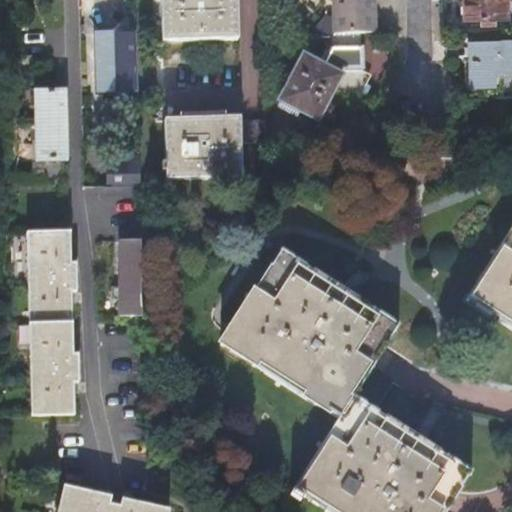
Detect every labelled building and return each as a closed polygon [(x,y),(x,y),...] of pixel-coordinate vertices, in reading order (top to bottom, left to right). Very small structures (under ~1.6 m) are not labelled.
[(236,0),(162,0),(164,43),(237,41),(236,0)] [(315,32),(316,37),(376,34),(376,15),(375,0),(334,0),(335,16),(331,16),(315,32)] [(504,0),(462,0),(463,17),(505,15),(504,0)] [(99,94),(138,92),(136,34),(98,35),(99,94)] [(511,41),(470,43),(471,87),(493,86),(492,70),(503,70),(511,69),(511,41)] [(303,54),(280,98),(319,117),(332,92),(355,104),(369,78),(360,73),(359,49),(332,49),(324,65),(303,54)] [(493,86),(471,87),(472,96),(499,90),(503,70),(492,70),(493,86)] [(64,91),(37,92),(39,159),(66,158),(64,91)] [(239,120),(166,122),(168,180),(241,178),(239,120)] [(511,227),(464,303),(511,334),(511,227)] [(69,233),(28,235),(34,418),(75,417),(74,382),(78,382),(78,354),(74,354),(72,302),(76,302),(74,263),(70,264),(69,233)] [(140,241),(119,241),(120,318),(142,317),(140,241)] [(278,258),(218,347),(336,424),(290,492),(321,511),(445,511),(469,475),(352,400),(396,332),(278,258)] [(160,511),(121,502),(119,510),(109,508),(111,500),(64,489),(58,511),(160,511)]
